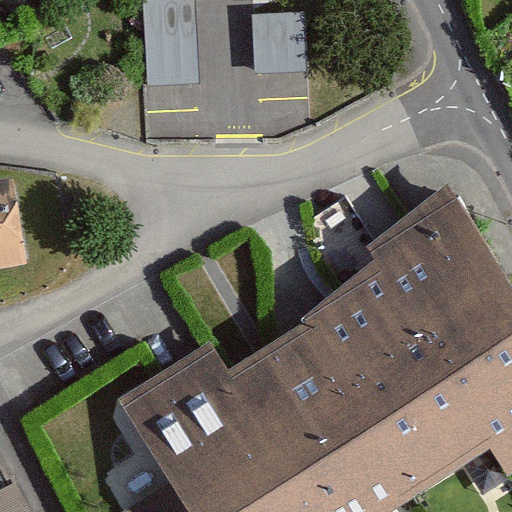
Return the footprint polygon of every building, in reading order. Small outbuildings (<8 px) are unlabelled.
[(260,69),(314,65),(310,3),(256,7),(260,69)] [(0,276),(37,271),(23,181),(0,184),(0,276)] [(375,407),(511,313),(511,290),(439,184),(361,245),(371,260),(346,280),(337,288),(306,313),(375,407)] [(375,407),(306,313),(279,333),(267,341),(252,351),(229,368),(205,339),(194,347),(157,372),(117,399),(176,511),(387,511),(430,484),(375,407)] [(511,313),(375,407),(430,484),(495,445),(511,466),(511,313)] [(0,511),(33,511),(23,493),(0,503),(0,511)]
